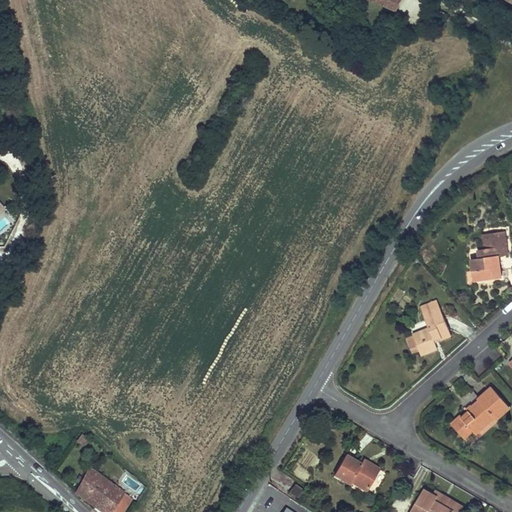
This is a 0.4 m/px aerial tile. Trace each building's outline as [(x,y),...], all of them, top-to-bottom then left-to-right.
[(401,0),(373,0),(396,11),(401,0)] [(450,18),(431,7),(426,14),(436,20),(446,26),(450,18)] [(436,20),(426,14),(423,21),(432,26),(436,20)] [(0,232),(12,223),(5,215),(0,219),(0,232)] [(508,256),(504,232),(490,234),(492,248),(485,249),(479,250),(480,259),(472,260),(473,270),(466,271),(469,285),(476,284),(476,282),(502,278),(499,261),(496,262),(495,257),(500,257),(508,256)] [(483,235),(485,249),(492,248),(490,234),(483,235)] [(452,336),(437,300),(423,306),(426,314),(424,315),(430,329),(413,335),(420,351),(420,353),(437,346),(435,342),(434,339),(441,336),(442,340),(452,336)] [(413,335),(408,338),(414,354),(420,351),(413,335)] [(437,346),(420,353),(422,356),(438,349),(437,346)] [(498,421),(511,408),(492,387),(478,399),(479,400),(472,406),(474,409),(471,412),(469,411),(463,417),(461,416),(454,421),(463,430),(468,426),(474,432),(477,435),(496,419),(498,421)] [(463,430),(454,421),(452,424),(466,439),(474,432),(468,426),(463,430)] [(361,465),(345,456),(333,475),(350,485),(352,482),(368,490),(380,469),(370,463),(369,466),(362,462),(361,465)] [(114,485),(89,467),(87,471),(112,489),(114,485)] [(124,492),(114,485),(112,489),(87,471),(76,491),(104,511),(124,511),(133,499),(124,492)] [(405,473),(404,476),(411,481),(413,477),(405,473)] [(295,484),(290,493),(298,498),(304,489),(295,484)] [(425,490),(411,511),(461,511),(464,508),(449,499),(445,507),(435,501),(437,497),(433,495),(425,490)] [(435,501),(445,507),(449,499),(435,491),(433,495),(437,497),(435,501)]
